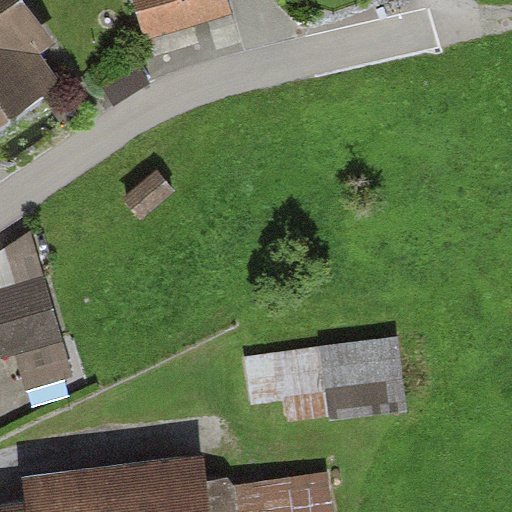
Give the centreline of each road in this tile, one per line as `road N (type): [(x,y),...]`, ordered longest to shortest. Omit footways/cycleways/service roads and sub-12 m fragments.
road 1 (residential): [(0,211),(156,103),(422,31)]
road 2 (track): [(511,19),(422,31),(427,0)]
